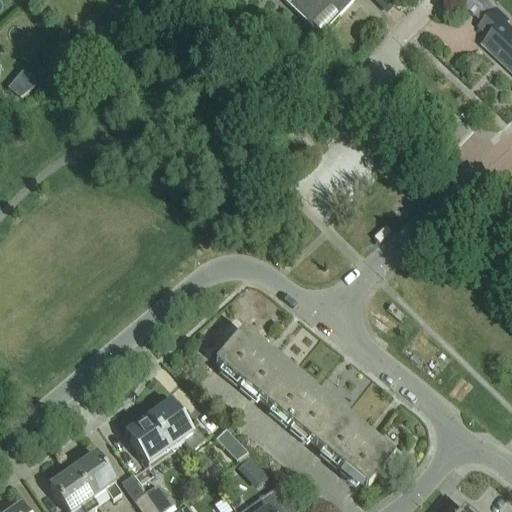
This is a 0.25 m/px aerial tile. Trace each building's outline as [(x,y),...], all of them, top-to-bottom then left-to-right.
[(280,0),(309,27),(327,7),(337,17),(353,0),(280,0)] [(497,11),(479,30),(490,40),(483,47),(511,74),(511,32),(505,26),(509,22),(497,11)] [(216,367),(247,392),(270,412),(297,379),(243,334),(216,367)] [(270,412),(319,453),(346,421),(297,379),(270,412)] [(171,406),(147,422),(170,455),(183,446),(190,456),(206,445),(189,426),(186,428),(171,406)] [(393,460),(346,421),(319,453),(366,492),(393,460)] [(147,471),(170,455),(147,422),(125,438),(147,471)] [(250,461),(228,437),(220,445),(242,468),(250,461)] [(95,459),(73,475),(93,504),(106,495),(113,505),(121,500),(113,489),(115,487),(95,459)] [(50,491),(64,511),(81,511),(82,511),(81,511),(97,511),(99,511),(93,504),(73,475),(50,491)] [(159,491),(148,499),(157,511),(174,511),(179,509),(171,497),(159,491)] [(249,511),(295,511),(288,501),(279,492),(249,511)] [(140,511),(157,511),(148,499),(137,506),(140,511)]
